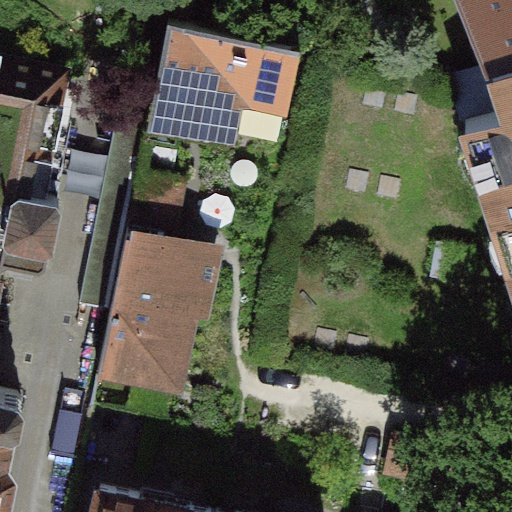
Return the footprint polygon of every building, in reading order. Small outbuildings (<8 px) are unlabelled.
[(511,53),(511,0),(488,0),(507,50),(494,55),(496,60),(511,53)] [(301,44),(173,17),(150,124),(156,125),(157,119),(194,127),(196,119),(282,137),(301,44)] [(0,511),(4,511),(13,470),(6,460),(14,422),(21,416),(24,400),(18,392),(1,387),(0,387),(0,295),(7,264),(40,271),(47,267),(61,201),(57,194),(43,191),(70,68),(0,53),(0,511)] [(511,53),(496,60),(511,107),(467,122),(511,252),(511,53)] [(143,169),(134,213),(171,221),(174,221),(183,177),(143,169)] [(134,213),(101,371),(105,372),(106,368),(182,384),(210,246),(167,238),(171,221),(134,213)] [(459,443),(398,431),(391,463),(452,475),(459,443)] [(472,511),(511,511),(511,473),(477,466),(474,480),(480,481),(472,511)] [(215,511),(217,506),(189,501),(187,510),(148,502),(150,492),(106,483),(100,511),(215,511)]
